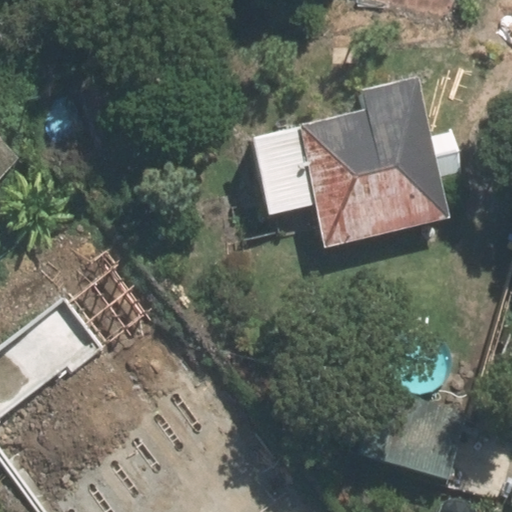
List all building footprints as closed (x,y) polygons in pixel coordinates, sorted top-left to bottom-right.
[(296,98),(234,115),(241,142),(231,145),(253,223),(297,211),(310,257),(434,223),(396,88),(301,114),(296,98)] [(0,185),(26,155),(0,130),(0,185)] [(234,399),(208,423),(249,466),(275,442),(234,399)] [(372,405),(357,458),(452,483),(466,430),(372,405)] [(261,511),(276,496),(213,433),(135,511),(261,511)]
